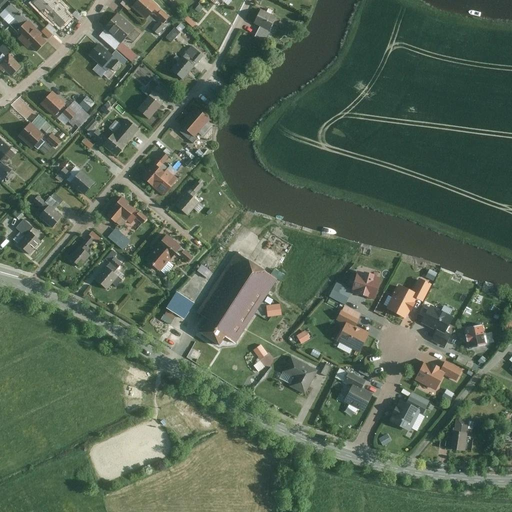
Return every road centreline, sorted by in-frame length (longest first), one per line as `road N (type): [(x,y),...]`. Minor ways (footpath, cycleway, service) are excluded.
road 1 (tertiary): [(351,457),(264,423),(128,338),(25,288)]
road 2 (residential): [(119,178),(215,67),(251,0)]
road 3 (tertiary): [(511,481),(351,457)]
road 4 (residential): [(25,288),(119,178)]
road 5 (residential): [(105,0),(72,44),(9,97)]
road 6 (residential): [(351,457),(389,380),(393,346)]
